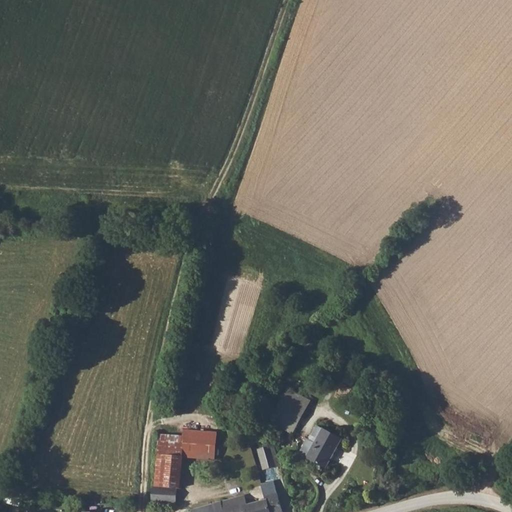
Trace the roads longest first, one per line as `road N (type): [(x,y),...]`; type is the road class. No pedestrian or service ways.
road 1 (track): [(141,511),(172,319),(188,254),(211,212)]
road 2 (tertiary): [(511,509),(440,497),(389,511)]
